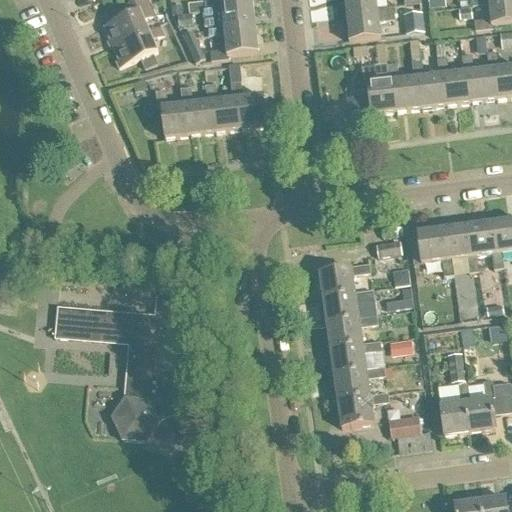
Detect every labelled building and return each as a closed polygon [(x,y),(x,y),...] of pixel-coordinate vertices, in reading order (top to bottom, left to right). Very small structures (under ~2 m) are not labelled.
[(253,6),(252,0),(219,0),(220,5),(203,7),(204,17),(222,15),(221,10),(253,6)] [(344,0),(347,21),(378,18),(377,12),(376,0),(344,0)] [(403,0),(405,10),(421,8),(420,0),(403,0)] [(428,0),(430,13),(445,12),(444,0),(428,0)] [(511,1),(511,0),(482,0),(471,1),(472,11),(488,9),(488,4),(511,1)] [(110,54),(113,53),(149,37),(148,36),(143,24),(155,19),(147,1),(124,11),(129,22),(104,32),(110,45),(107,47),(110,54)] [(511,27),(511,1),(488,4),(488,9),(490,24),(474,26),(475,36),(493,34),(492,30),(511,27)] [(256,31),(253,6),(221,10),(222,15),(204,17),(206,31),(207,42),(225,40),(224,35),(256,31)] [(172,20),(184,19),(183,10),(171,11),(172,20)] [(379,22),(394,20),(393,10),(377,12),(378,18),(347,21),(350,47),(381,43),(379,22)] [(460,25),(473,24),(471,14),(459,16),(460,25)] [(179,32),(193,30),(192,19),(178,21),(179,32)] [(425,20),(406,22),(408,43),(428,41),(425,20)] [(153,45),(164,40),(160,30),(148,36),(149,37),(113,53),(119,66),(115,67),(118,74),(158,57),(153,45)] [(259,57),(256,31),(224,35),(225,40),(226,54),(210,56),(211,67),(229,65),(228,61),(259,57)] [(206,64),(193,35),(183,39),(195,68),(206,64)] [(503,55),(511,53),(511,38),(501,39),(503,55)] [(447,63),(445,47),(435,49),(437,64),(447,63)] [(175,67),(185,61),(179,50),(169,55),(175,67)] [(487,59),(488,74),(494,74),(497,106),(511,104),(511,71),(499,73),(497,58),(487,59)] [(494,74),(488,74),(474,76),(472,60),(462,61),(464,76),(468,76),(472,109),(497,106),(494,74)] [(468,76),(464,76),(449,78),(447,63),(437,64),(439,80),(443,80),(447,112),(472,109),(468,76)] [(443,80),(439,80),(423,82),(421,66),(411,67),(413,83),(418,83),(422,115),(447,112),(443,80)] [(418,83),(413,83),(400,85),(398,68),(387,70),(389,86),(393,86),(397,118),(422,115),(418,83)] [(389,86),(387,70),(361,74),(364,103),(369,103),(371,121),(397,118),(393,86),(389,86)] [(147,95),(145,85),(133,88),(136,98),(147,95)] [(242,103),(240,87),(231,88),(233,104),(236,104),(240,135),(266,132),(262,101),(242,103)] [(236,104),(233,104),(217,106),(215,90),(205,91),(207,108),(212,107),(215,138),(240,135),(236,104)] [(212,107),(207,108),(192,109),(190,93),(180,94),(182,111),(187,110),(191,141),(215,138),(212,107)] [(187,110),(182,111),(167,113),(165,96),(155,97),(157,116),(162,115),(165,144),(191,141),(187,110)] [(369,103),(364,103),(347,105),(349,123),(371,121),(369,103)] [(511,225),(492,228),(496,258),(500,258),(511,256),(511,225)] [(502,275),(500,258),(496,258),(492,228),(467,231),(471,262),(476,261),(491,259),(493,276),(502,275)] [(478,277),(476,261),(471,262),(467,231),(442,233),(446,265),(451,264),(466,263),(467,279),(478,277)] [(383,233),(384,243),(397,242),(396,232),(383,233)] [(453,281),(451,264),(446,265),(442,233),(417,236),(421,269),(441,266),(443,282),(453,281)] [(379,264),(403,260),(401,247),(377,251),(379,264)] [(320,278),(324,304),(355,300),(355,299),(353,282),(371,279),(370,269),(350,272),(350,274),(320,278)] [(19,275),(0,272),(0,295),(16,297),(19,275)] [(395,292),(410,290),(408,275),(393,276),(395,292)] [(373,297),(355,299),(355,300),(324,304),(327,330),(358,326),(358,324),(356,308),(374,305),(373,297)] [(183,415),(172,393),(173,392),(173,386),(174,380),(181,307),(156,305),(154,322),(57,313),(54,344),(131,351),(126,403),(112,423),(122,445),(143,447),(145,449),(154,437),(170,448),(175,439),(168,423),(183,415)] [(471,313),(472,325),(485,323),(483,311),(471,313)] [(488,322),(503,320),(502,311),(486,313),(488,322)] [(376,322),(358,324),(358,326),(327,330),(330,355),(362,351),(362,349),(360,333),(377,331),(376,322)] [(390,348),(392,363),(414,360),(412,345),(390,348)] [(379,347),(362,349),(362,351),(330,355),(333,381),(365,377),(365,374),(363,358),(381,356),(379,347)] [(451,389),(465,387),(462,360),(448,362),(451,389)] [(383,372),(365,374),(365,377),(333,381),(337,406),(369,402),(368,401),(366,383),(384,380),(383,372)] [(485,405),(469,407),(467,407),(471,438),(495,435),(493,419),(501,418),(500,413),(511,411),(511,408),(509,389),(492,391),(492,386),(483,387),(485,405)] [(467,407),(469,407),(467,389),(458,390),(460,408),(440,411),(444,442),(471,438),(467,407)] [(370,410),(389,407),(387,398),(368,401),(369,402),(337,406),(340,433),(342,433),(343,438),(354,437),(353,431),(373,429),(370,410)] [(392,444),(422,440),(420,422),(390,426),(392,444)] [(506,511),(506,503),(491,505),(491,500),(479,502),(480,507),(480,511),(506,511)]
